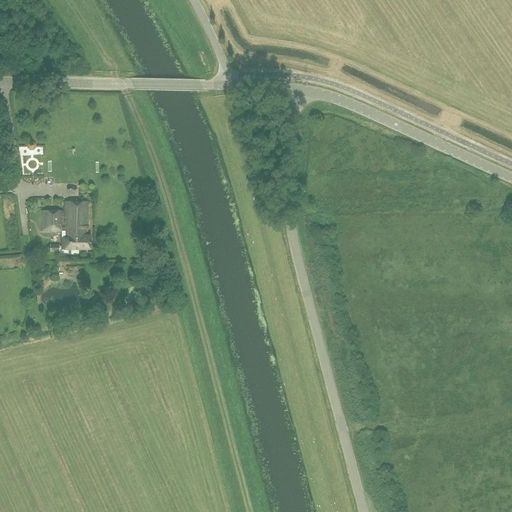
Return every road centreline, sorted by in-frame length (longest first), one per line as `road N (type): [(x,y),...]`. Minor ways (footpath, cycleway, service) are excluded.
road 1 (unclassified): [(364,511),(295,252),(289,188),(296,91)]
road 2 (tertiary): [(511,179),(348,104),(296,91)]
road 3 (tertiary): [(132,85),(0,82)]
